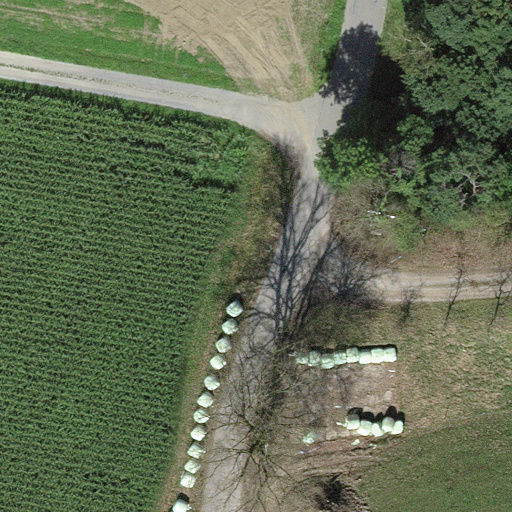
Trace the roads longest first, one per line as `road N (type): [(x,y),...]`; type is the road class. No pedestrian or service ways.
road 1 (unclassified): [(365,0),(231,511)]
road 2 (track): [(0,66),(333,127)]
road 3 (track): [(272,511),(388,467),(511,442)]
road 4 (track): [(288,271),(511,272)]
